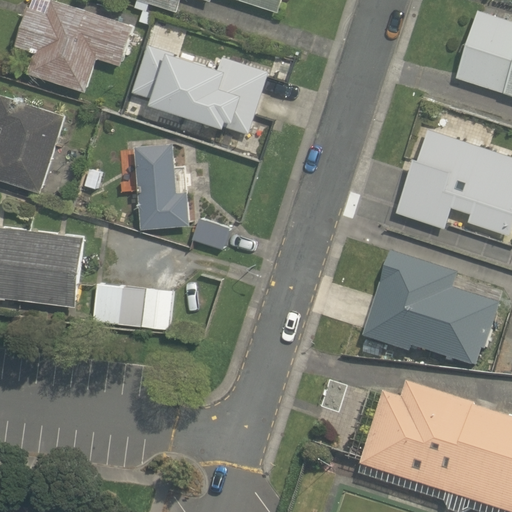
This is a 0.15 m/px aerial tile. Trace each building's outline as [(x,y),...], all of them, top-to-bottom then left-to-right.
[(137,24),(74,0),(26,0),(12,37),(39,48),(31,69),(85,90),(99,55),(122,64),(137,24)] [(130,0),(178,15),(183,0),(255,0),(283,9),(285,0),(130,0)] [(511,16),(476,5),(453,75),(511,94),(511,16)] [(186,27),(155,18),(132,93),(252,129),(271,69),(218,53),(215,63),(179,52),(186,27)] [(67,120),(2,92),(0,97),(0,175),(37,191),(67,120)] [(511,150),(423,124),(397,213),(448,228),(455,205),(474,210),(471,220),(511,232),(511,150)] [(179,140),(137,144),(146,231),(188,227),(179,140)] [(231,223),(196,217),(192,237),(228,243),(231,223)] [(87,234),(0,226),(0,297),(81,305),(87,234)] [(467,296),(415,277),(395,332),(385,329),(380,343),(443,366),(467,296)] [(173,287),(95,280),(92,321),(169,328),(173,287)] [(511,418),(410,384),(406,396),(384,389),(360,460),(511,511),(511,418)]
